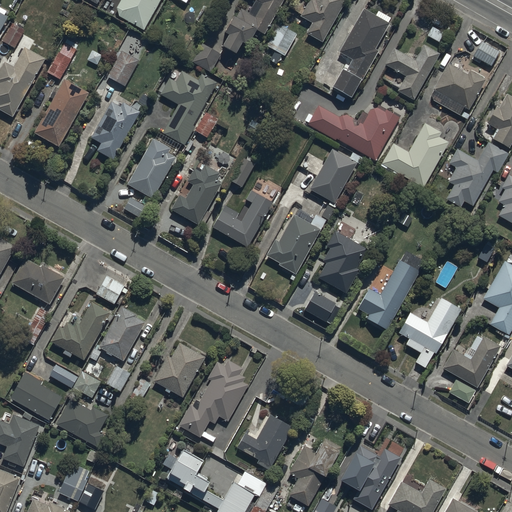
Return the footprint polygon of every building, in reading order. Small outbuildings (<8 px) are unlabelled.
[(186,0),(120,0),(118,4),(118,12),(144,27),(159,0),(185,0),(187,1),(186,0)] [(255,0),(245,18),(235,12),(226,29),(230,32),(224,43),(237,51),(243,40),(249,44),(257,29),(265,34),(283,0),(255,0)] [(346,0),(308,0),(301,14),(313,20),(308,30),(324,40),(346,0)] [(376,13),(364,6),(339,49),(354,57),(348,67),(344,65),(332,86),(350,96),(362,76),(363,77),(380,48),(377,46),(391,20),(390,19),(392,15),(379,7),(376,13)] [(0,28),(8,12),(0,8),(0,28)] [(438,14),(427,32),(442,42),(454,23),(438,14)] [(24,27),(11,20),(2,38),(15,45),(24,27)] [(297,31),(278,21),(266,43),(285,53),(297,31)] [(48,70),(60,77),(78,44),(66,38),(60,50),(59,49),(48,70)] [(500,49),(482,39),(473,55),(490,65),(500,49)] [(202,40),(191,59),(211,70),(221,51),(202,40)] [(46,56),(25,44),(14,64),(7,60),(8,58),(4,56),(0,63),(0,107),(13,114),(46,56)] [(438,54),(422,45),(415,57),(394,45),(385,61),(407,73),(398,88),(414,97),(438,54)] [(140,59),(122,49),(108,74),(126,84),(140,59)] [(468,71),(448,60),(434,85),(437,87),(432,96),(460,112),(465,104),(470,107),(487,76),(470,67),(468,71)] [(193,123),(217,80),(202,72),(199,78),(182,68),(175,80),(170,77),(161,93),(178,102),(163,131),(186,143),(196,124),(193,123)] [(89,89),(65,76),(34,130),(58,144),(89,89)] [(509,146),(511,141),(511,95),(506,92),(498,106),(496,105),(488,121),(498,127),(493,137),(509,146)] [(113,157),(140,109),(123,100),(121,104),(111,98),(91,134),(102,140),(97,148),(113,157)] [(319,102),(308,122),(336,138),(337,136),(375,157),(400,113),(387,106),(385,110),(377,105),(371,107),(369,112),(363,110),(358,119),(348,112),(344,112),(339,114),(324,105),(319,102)] [(220,118),(206,110),(195,128),(210,137),(220,118)] [(398,175),(400,171),(425,184),(449,139),(440,135),(443,130),(426,121),(411,149),(394,140),(381,165),(398,175)] [(171,145),(153,135),(128,181),(154,195),(176,154),(168,150),(171,145)] [(473,204),(493,168),(498,170),(509,151),(488,140),(479,158),(458,146),(450,161),(457,165),(449,179),(455,182),(447,197),(462,205),(465,199),(473,204)] [(310,187),(331,198),(328,203),(336,208),(342,198),(337,196),(357,160),(361,162),(364,157),(353,150),(350,156),(332,146),(310,187)] [(255,162),(242,155),(230,177),(243,184),(255,162)] [(211,211),(207,209),(222,181),(216,178),(220,170),(205,162),(201,169),(196,166),(189,179),(195,182),(187,196),(180,192),(172,206),(200,222),(201,219),(205,221),(211,211)] [(511,219),(511,173),(509,172),(502,185),(506,187),(500,198),(505,202),(499,212),(511,219)] [(225,202),(213,224),(248,244),(273,199),(252,187),(247,197),(253,200),(242,218),(236,215),(239,210),(225,202)] [(130,196),(124,206),(143,217),(149,206),(130,196)] [(296,271),(321,226),(326,217),(313,209),(307,219),(294,212),(280,238),(276,236),(267,252),(281,259),(280,262),(296,271)] [(368,245),(335,228),(327,242),(331,245),(324,257),(327,259),(319,275),(347,290),(360,266),(357,265),(368,245)] [(0,272),(16,244),(0,234),(0,272)] [(483,242),(487,244),(480,256),(489,261),(500,242),(487,235),(483,242)] [(388,328),(426,260),(405,248),(381,292),(370,285),(358,306),(370,312),(368,317),(388,328)] [(25,255),(11,280),(51,302),(66,274),(43,262),(42,264),(25,255)] [(511,262),(504,258),(483,296),(499,305),(489,322),(508,333),(511,326),(511,262)] [(125,283),(107,273),(97,291),(115,301),(125,283)] [(315,290),(305,307),(326,319),(336,301),(315,290)] [(435,350),(458,304),(441,294),(427,319),(409,309),(398,331),(409,336),(405,343),(420,350),(415,360),(426,365),(434,349),(435,350)] [(84,358),(111,310),(92,299),(80,321),(78,320),(76,324),(67,319),(64,326),(60,323),(52,338),(67,347),(64,351),(71,355),(73,352),(84,358)] [(34,343),(53,308),(42,301),(23,336),(34,343)] [(123,358),(146,320),(135,313),(136,311),(122,303),(97,346),(101,349),(103,346),(107,349),(106,350),(112,353),(113,351),(123,358)] [(453,346),(442,365),(476,384),(500,343),(483,333),(475,347),(468,343),(463,351),(453,346)] [(183,395),(206,354),(180,340),(172,354),(169,353),(155,378),(167,385),(165,388),(170,391),(172,388),(183,395)] [(229,419),(248,382),(243,380),(245,375),(240,372),(243,366),(229,358),(225,364),(216,359),(207,376),(211,378),(199,400),(193,396),(178,424),(201,436),(210,419),(216,422),(220,414),(229,419)] [(57,363),(51,374),(71,385),(77,374),(57,363)] [(131,372),(117,365),(107,382),(121,389),(131,372)] [(25,368),(9,394),(49,417),(63,394),(42,381),(43,379),(25,368)] [(101,380),(82,369),(73,386),(92,396),(101,380)] [(297,374),(285,396),(303,406),(315,384),(297,374)] [(150,382),(141,376),(132,391),(142,396),(150,382)] [(474,388),(455,378),(448,390),(467,400),(474,388)] [(69,396),(55,422),(98,445),(104,432),(99,430),(108,413),(92,405),(91,408),(69,396)] [(271,464),(293,423),(271,411),(257,436),(246,431),(238,446),(271,464)] [(24,464),(39,423),(14,413),(12,418),(7,417),(5,421),(0,418),(0,441),(7,444),(3,456),(24,464)] [(309,503),(341,444),(323,434),(315,448),(305,443),(290,470),(299,475),(290,492),(309,503)] [(377,496),(401,454),(385,445),(378,457),(358,446),(341,475),(377,496)] [(245,511),(255,493),(260,496),(267,483),(244,470),(238,482),(235,480),(225,499),(207,489),(211,482),(197,474),(204,460),(183,449),(168,478),(186,488),(186,489),(219,507),(216,511),(245,511)] [(89,469),(71,461),(58,490),(78,499),(88,478),(85,477),(89,469)] [(0,511),(6,511),(21,476),(0,467),(0,511)] [(431,511),(446,485),(430,476),(423,490),(402,478),(389,502),(398,507),(395,511),(431,511)] [(150,486),(144,498),(155,503),(160,492),(150,486)] [(456,497),(453,496),(444,511),(486,511),(487,511),(458,495),(456,497)] [(27,511),(22,509),(20,511),(67,511),(69,508),(50,499),(49,502),(34,496),(27,511)] [(304,504),(291,497),(287,505),(299,511),(304,504)] [(332,511),(336,505),(322,497),(313,511),(332,511)]
